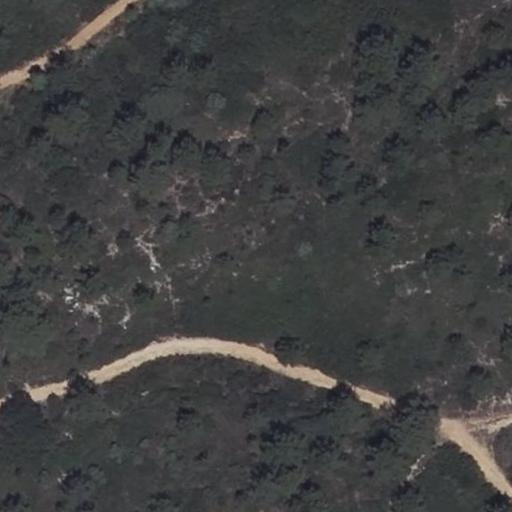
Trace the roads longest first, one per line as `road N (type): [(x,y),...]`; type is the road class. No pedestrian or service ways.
road 1 (track): [(511,505),(436,425),(262,352),(160,349),(0,401)]
road 2 (track): [(0,81),(69,46),(127,0)]
